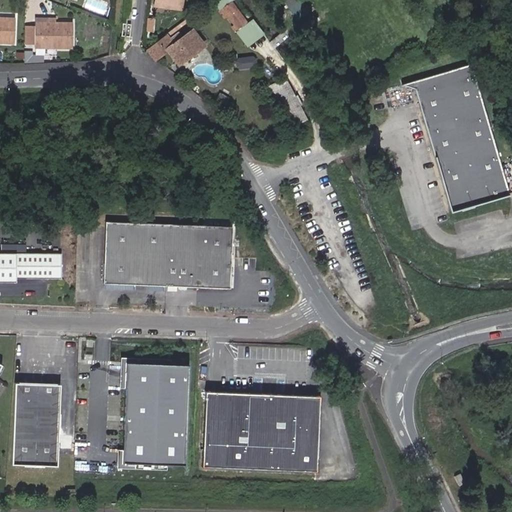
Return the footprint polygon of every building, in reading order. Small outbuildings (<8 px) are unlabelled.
[(234,0),(222,9),(227,16),(239,7),(234,0)] [(297,0),(284,0),(283,1),(295,19),(305,12),(297,0)] [(249,21),(239,7),(227,16),(237,30),(249,21)] [(0,41),(14,41),(14,16),(0,15),(0,41)] [(35,46),(73,47),(73,22),(55,22),(55,25),(45,25),(45,22),(36,21),(35,25),(35,43),(35,46)] [(26,25),(25,43),(35,43),(35,25),(26,25)] [(176,34),(170,39),(166,35),(146,50),(154,60),(164,53),(170,62),(174,59),(178,64),(202,45),(190,29),(179,38),(176,34)] [(238,67),(255,67),(255,57),(238,57),(238,67)] [(412,88),(415,95),(409,97),(444,210),(503,191),(463,62),(395,84),(406,87),(412,88)] [(283,125),(298,110),(264,75),(248,91),(283,125)] [(409,97),(415,95),(412,88),(406,87),(409,97)] [(102,283),(229,288),(231,226),(104,222),(102,283)] [(18,276),(63,278),(64,253),(0,250),(0,279),(18,280),(18,276)] [(193,363),(132,362),(130,456),(192,457),(193,363)] [(58,376),(13,375),(11,457),(57,457),(58,376)] [(264,388),(264,394),(206,392),(203,467),(317,471),(320,396),(276,395),(276,388),(264,388)]
